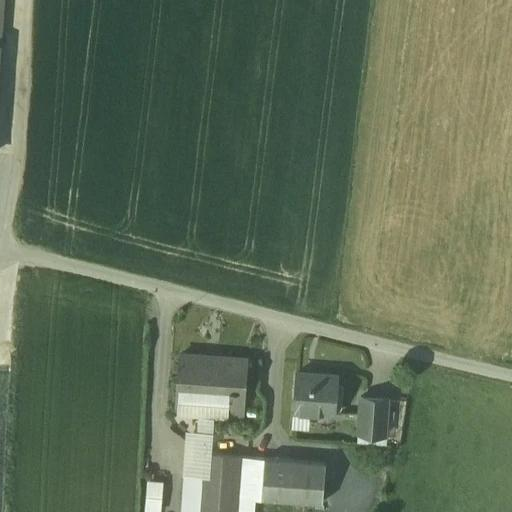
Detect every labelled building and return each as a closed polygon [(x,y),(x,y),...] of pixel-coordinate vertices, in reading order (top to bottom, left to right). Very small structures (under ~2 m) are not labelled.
[(248,354),(181,349),(177,406),(178,406),(178,405),(230,409),(229,410),(244,411),(248,354)] [(342,360),(296,358),(294,407),(341,409),(342,360)] [(389,387),(362,385),(358,425),(388,427),(389,387)] [(214,421),(189,417),(185,464),(182,511),(240,511),(242,485),(324,492),(328,435),(214,430),(214,421)] [(146,505),(162,506),(164,474),(148,473),(146,505)]
